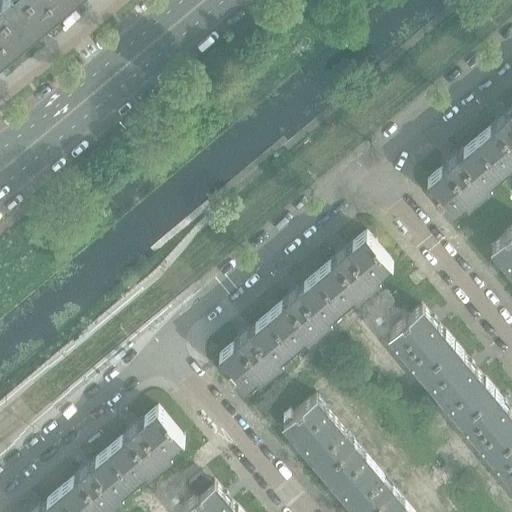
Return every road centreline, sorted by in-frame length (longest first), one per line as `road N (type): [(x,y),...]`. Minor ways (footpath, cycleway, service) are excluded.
road 1 (secondary): [(0,181),(220,0)]
road 2 (residential): [(159,342),(366,169)]
road 3 (residential): [(511,342),(366,169)]
road 4 (residential): [(300,511),(159,342)]
road 5 (secondary): [(168,0),(0,138)]
road 6 (residential): [(0,482),(159,342)]
road 7 (residential): [(366,169),(511,49)]
